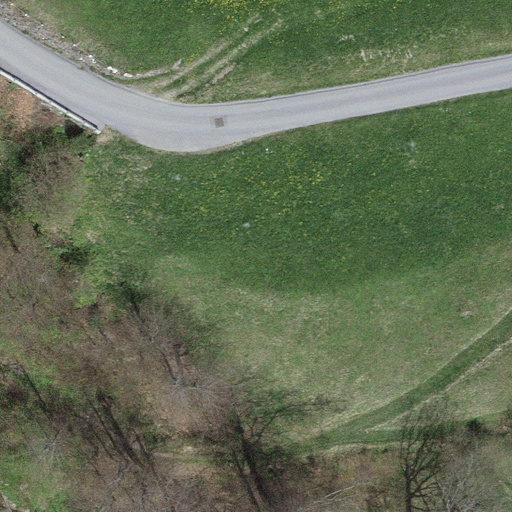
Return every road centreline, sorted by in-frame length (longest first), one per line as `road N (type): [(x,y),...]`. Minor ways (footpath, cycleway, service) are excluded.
road 1 (track): [(511,318),(415,397),(338,434),(227,460),(170,454),(67,404),(0,356)]
road 2 (unclassified): [(511,75),(179,131),(139,120),(0,44)]
